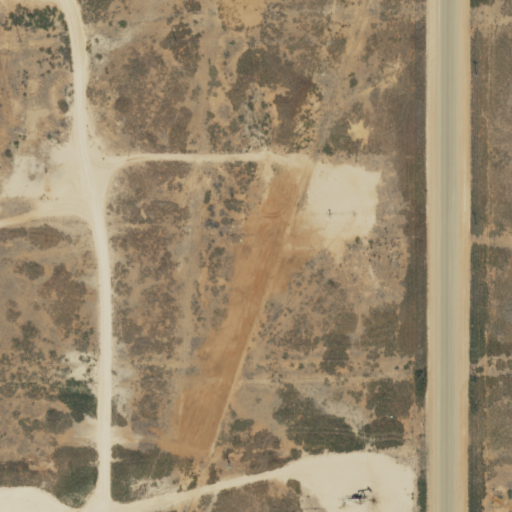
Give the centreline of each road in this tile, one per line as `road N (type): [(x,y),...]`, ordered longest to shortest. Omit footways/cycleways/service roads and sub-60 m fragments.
road 1 (track): [(68,0),(103,260),(103,511)]
road 2 (residential): [(441,511),(446,0)]
road 3 (track): [(441,433),(226,464),(201,510),(188,511)]
